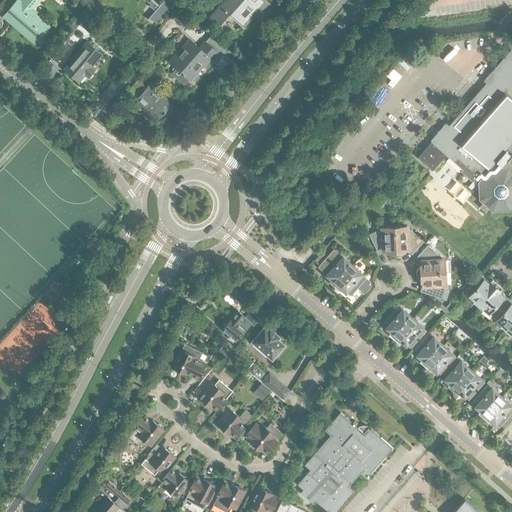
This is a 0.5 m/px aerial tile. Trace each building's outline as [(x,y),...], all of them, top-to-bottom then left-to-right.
[(35,43),(49,26),(35,14),(36,12),(31,8),(38,0),(20,0),(20,1),(18,0),(16,0),(3,15),(35,43)] [(155,20),(168,7),(162,2),(159,6),(152,0),(146,0),(156,9),(150,16),(155,20)] [(273,6),(272,6),(265,0),(223,0),(209,17),(218,25),(229,14),(243,27),(259,10),(262,12),(260,14),(264,17),(273,6)] [(83,10),(70,26),(74,29),(88,13),(83,10)] [(94,34),(102,25),(92,17),(84,27),(94,34)] [(189,39),(169,61),(177,67),(189,78),(190,79),(192,80),(194,80),(196,80),(197,79),(198,77),(199,75),(198,73),(197,72),(202,66),(203,67),(205,67),(207,67),(209,66),(210,64),(210,62),(209,60),(208,59),(209,58),(217,64),(229,50),(211,35),(205,42),(199,48),(189,39)] [(92,65),(101,54),(87,42),(65,69),(79,80),(84,74),(88,77),(96,69),(92,65)] [(431,142),(418,157),(432,170),(446,155),(462,169),(461,171),(472,181),(474,179),(478,182),(479,200),(483,203),(480,206),(486,212),(489,208),(493,211),(511,210),(511,208),(511,50),(511,49),(483,80),(486,82),(467,104),(449,125),(448,124),(447,123),(446,123),(445,123),(443,126),(438,131),(440,132),(431,142)] [(50,50),(48,53),(53,58),(56,55),(50,50)] [(172,113),(177,108),(150,84),(135,101),(156,119),(166,109),(172,113)] [(395,189),(399,185),(391,177),(387,182),(395,189)] [(407,226),(394,227),(396,256),(397,256),(398,255),(400,255),(401,254),(401,253),(402,252),(403,251),(403,249),(408,248),(413,253),(423,241),(407,226)] [(396,256),(394,227),(382,228),(369,234),(378,252),(383,250),(388,250),(388,252),(389,251),(390,253),(390,254),(391,254),(392,255),(394,255),(395,256),(396,256)] [(416,272),(416,273),(445,272),(444,259),(428,244),(417,256),(422,260),(422,266),(420,266),(419,267),(418,268),(418,269),(417,270),(417,271),(416,272)] [(334,286),(352,265),(333,249),(319,265),(332,277),(331,278),(331,279),(329,282),(334,286)] [(366,278),(352,265),(334,286),(339,291),(342,288),(343,287),(352,294),(366,278)] [(445,272),(416,273),(416,275),(417,276),(417,277),(418,278),(419,279),(420,280),(421,280),(421,281),(423,281),(424,286),(422,291),(446,299),(449,291),(449,289),(448,287),(447,286),(446,285),(446,284),(445,272)] [(478,306),(497,283),(492,279),(490,282),(490,281),(488,283),(480,275),(464,294),(465,295),(466,293),(475,300),(473,302),(478,306)] [(228,282),(223,288),(242,303),(247,298),(228,282)] [(484,308),(493,316),(507,300),(499,292),(500,291),(502,288),(497,283),(478,306),(482,310),(484,308)] [(500,326),(505,330),(511,322),(511,303),(507,300),(493,316),(502,324),(500,326)] [(264,312),(258,307),(255,304),(250,310),(251,311),(246,317),(238,310),(222,329),(230,335),(228,338),(233,342),(235,339),(236,341),(257,316),(259,318),(264,312)] [(394,339),(412,318),(398,306),(384,322),(392,330),(391,331),(391,332),(389,334),(394,339)] [(426,330),(412,318),(394,339),(399,343),(401,341),(402,341),(403,340),(411,347),(426,330)] [(272,359),(284,344),(278,339),(280,336),(269,327),(267,329),(264,326),(251,341),(272,359)] [(425,366),(443,345),(429,333),(414,350),(423,357),(422,358),(422,359),(420,361),(425,366)] [(231,344),(226,341),(219,350),(223,354),(231,344)] [(187,372),(199,378),(205,364),(198,361),(202,352),(184,343),(181,349),(172,367),(173,367),(174,370),(177,371),(179,370),(186,374),(187,372)] [(229,359),(237,350),(231,344),(223,354),(229,359)] [(457,357),(456,357),(443,345),(425,366),(430,370),(432,368),(433,368),(434,367),(442,374),(457,357)] [(483,356),(479,360),(484,364),(488,360),(483,356)] [(452,390),(470,369),(457,357),(442,374),(450,381),(449,382),(449,383),(447,386),(452,390)] [(264,372),(253,363),(247,370),(269,388),(273,391),(275,393),(284,401),(291,390),(269,373),(263,380),(260,378),(264,372)] [(484,382),(470,369),(452,390),(457,395),(460,392),(461,391),(470,398),(484,382)] [(337,378),(329,386),(336,393),(344,385),(337,378)] [(205,403),(211,407),(212,406),(217,410),(226,399),(225,398),(232,390),(219,379),(215,384),(212,382),(199,398),(200,398),(200,401),(203,403),(205,403)] [(261,382),(257,388),(265,395),(268,392),(267,391),(269,389),(261,382)] [(483,417),(501,396),(487,384),(473,401),(481,408),(480,410),(478,413),(483,417)] [(300,396),(291,390),(287,396),(297,401),(300,396)] [(284,401),(293,407),(297,401),(287,396),(284,401)] [(511,412),(511,405),(501,396),(483,417),(488,422),(490,419),(491,420),(492,418),(501,425),(511,412)] [(252,415),(245,409),(239,416),(230,409),(218,424),(219,425),(219,428),(221,430),(224,429),(229,434),(231,432),(236,437),(245,426),(244,425),(252,415)] [(359,426),(358,427),(340,411),(324,429),(330,434),(304,464),(310,469),(297,484),(303,489),(300,492),(313,503),(315,500),(328,511),(335,511),(354,491),(348,486),(350,483),(361,472),(366,477),(393,447),(369,426),(368,427),(367,426),(359,426)] [(156,423),(151,419),(149,420),(144,416),(135,427),(136,428),(129,436),(142,447),(147,442),(150,445),(163,429),(162,428),(161,425),(159,423),(156,423)] [(277,441),(283,433),(270,423),(266,427),(263,424),(249,440),(251,441),(251,444),(254,446),(256,446),(262,450),(263,449),(268,453),(278,442),(277,441)] [(174,456),(163,446),(161,447),(156,443),(147,454),(148,455),(141,463),(154,474),(158,468),(161,471),(174,456)] [(183,476),(177,471),(176,473),(171,468),(162,479),(163,480),(156,488),(161,492),(165,487),(176,496),(189,481),(188,480),(188,477),(185,475),(183,476)] [(190,489),(185,499),(203,509),(216,485),(215,484),(214,482),(211,481),(209,481),(202,478),(201,480),(196,477),(189,489),(190,489)] [(230,483),(230,484),(224,481),(217,494),(218,494),(213,504),(226,511),(228,511),(231,507),(235,508),(244,490),(243,489),(242,487),(239,485),(237,486),(230,483)] [(116,494),(119,490),(109,482),(106,485),(116,494)] [(268,511),(270,510),(271,511),(277,498),(271,495),(272,493),(266,490),(265,488),(262,487),(260,487),(258,487),(250,505),(253,506),(250,511),(268,511)] [(130,500),(119,490),(116,494),(129,505),(131,503),(129,501),(130,500)] [(119,497),(118,497),(114,502),(107,496),(92,511),(113,511),(119,507),(123,511),(128,505),(119,497)] [(308,511),(282,499),(275,511),(308,511)] [(479,511),(464,499),(452,511),(479,511)]
